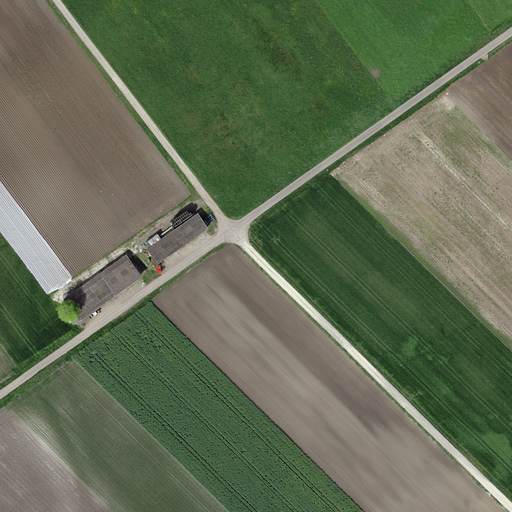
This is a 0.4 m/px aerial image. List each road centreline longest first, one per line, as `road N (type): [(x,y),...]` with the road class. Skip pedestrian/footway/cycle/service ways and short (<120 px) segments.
road 1 (track): [(54,0),(232,233),(509,511)]
road 2 (track): [(0,392),(511,33)]
